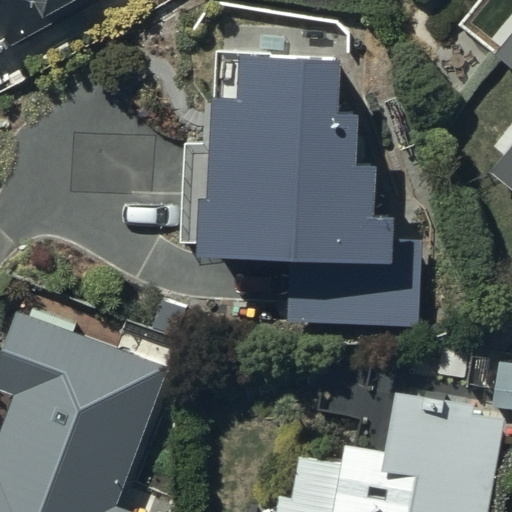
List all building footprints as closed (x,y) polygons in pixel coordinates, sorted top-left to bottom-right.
[(0,0),(0,43),(74,0),(0,0)] [(511,26),(500,41),(511,51),(511,126),(488,156),(511,176),(511,26)] [(341,89),(343,34),(244,30),(242,73),(216,72),(213,168),(204,168),(202,225),(210,226),(210,238),(292,240),(289,312),(419,316),(422,230),(398,229),(399,192),(376,191),(378,141),(357,141),(359,89),(341,89)] [(0,431),(0,511),(156,511),(157,511),(117,497),(165,355),(16,304),(0,350),(0,377),(17,384),(0,431)] [(294,484),(279,481),(273,511),(487,511),(505,405),(476,400),(478,389),(394,375),(387,418),(362,413),(359,431),(347,429),(343,451),(301,445),(294,484)]
